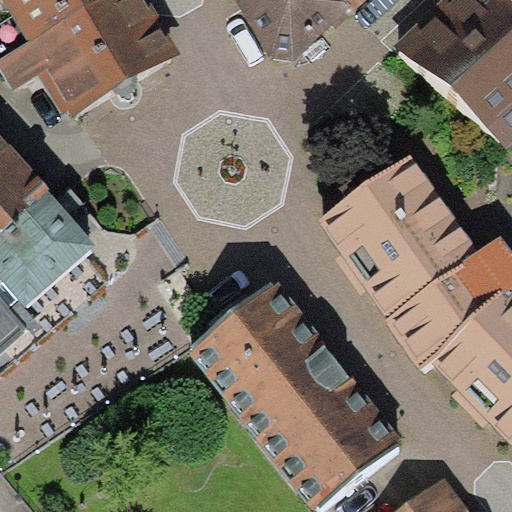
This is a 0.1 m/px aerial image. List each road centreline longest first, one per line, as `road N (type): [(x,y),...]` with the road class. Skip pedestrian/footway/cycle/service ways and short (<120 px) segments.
road 1 (residential): [(511,505),(311,286)]
road 2 (residential): [(311,286),(302,156),(271,108),(234,88)]
road 3 (residential): [(145,147),(191,227),(311,286)]
road 4 (residential): [(234,88),(296,96),(424,0)]
road 5 (residential): [(0,109),(62,148),(145,147)]
